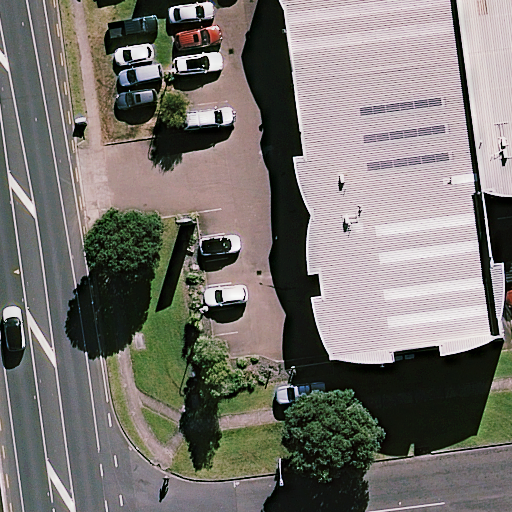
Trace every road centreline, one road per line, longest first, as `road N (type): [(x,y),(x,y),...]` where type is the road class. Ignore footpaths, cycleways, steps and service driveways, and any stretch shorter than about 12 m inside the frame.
road 1 (secondary): [(64,511),(28,190),(0,28)]
road 2 (residential): [(362,511),(511,493)]
